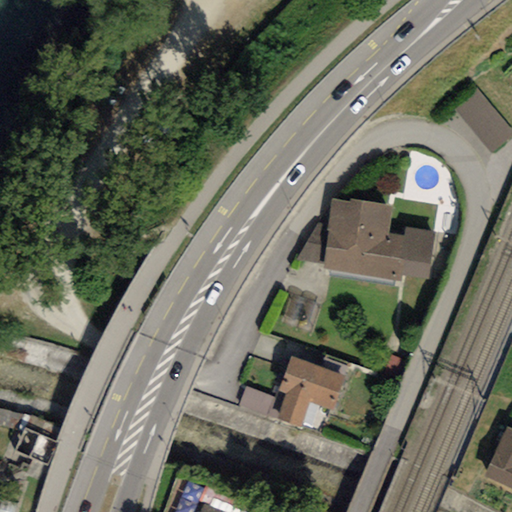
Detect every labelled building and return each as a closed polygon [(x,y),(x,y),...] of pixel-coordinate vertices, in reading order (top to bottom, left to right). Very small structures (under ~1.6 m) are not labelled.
[(511,132),(477,95),(454,116),(494,160),(511,143),(511,132)] [(350,202),(332,199),(328,225),(322,264),(322,268),(401,280),(401,275),(427,279),(434,232),(405,227),(404,236),(388,233),(392,205),(351,199),(350,202)] [(328,225),(317,223),(296,261),(322,264),(328,225)] [(290,357),(278,391),(286,394),(277,419),(300,428),(309,402),(332,410),(344,376),(290,357)] [(275,399),(245,387),(237,408),(266,419),(275,399)] [(511,490),(511,429),(508,427),(484,477),(511,490)] [(55,443),(23,431),(14,455),(46,467),(55,443)]
